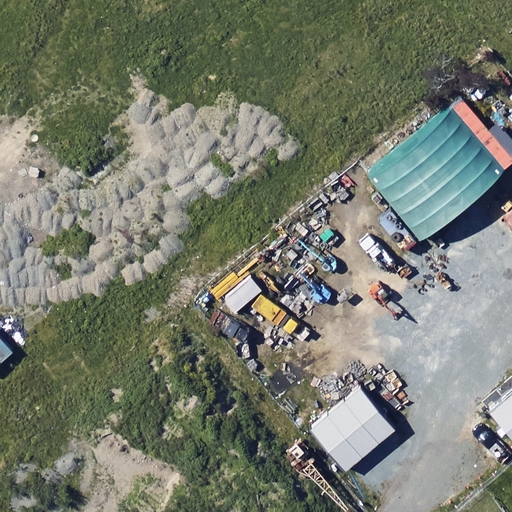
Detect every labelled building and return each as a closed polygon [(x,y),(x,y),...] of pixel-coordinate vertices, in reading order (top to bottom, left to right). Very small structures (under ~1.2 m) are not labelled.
[(221,0),(157,0),(156,1),(126,24),(181,97),(216,71),(230,91),(268,62),(233,16),(221,0)] [(341,97),(312,62),(286,83),(314,119),(341,97)] [(510,161),(457,99),(366,177),(419,239),(510,161)] [(243,171),(219,141),(179,174),(204,204),(243,171)] [(176,305),(144,270),(114,297),(146,333),(176,305)] [(101,368),(113,359),(106,349),(113,343),(97,322),(77,338),(101,368)] [(88,373),(67,348),(32,378),(52,402),(88,373)] [(358,390),(310,430),(345,473),(394,433),(358,390)] [(511,392),(486,415),(511,444),(511,392)]
